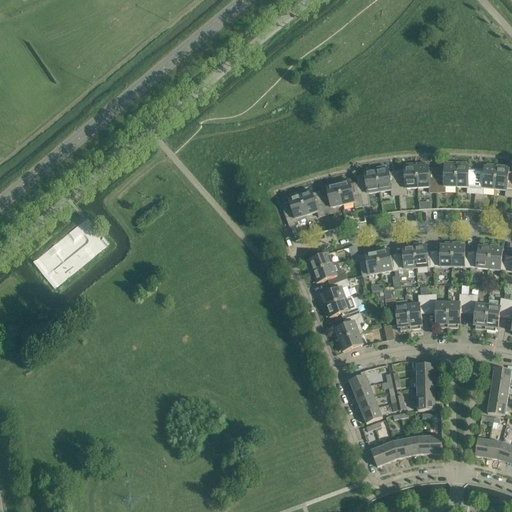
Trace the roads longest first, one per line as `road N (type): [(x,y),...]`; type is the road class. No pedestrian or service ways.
road 1 (tertiary): [(0,205),(245,0)]
road 2 (residential): [(511,231),(402,228),(294,256)]
road 3 (residential): [(384,485),(368,479),(331,384),(334,366)]
road 4 (residential): [(458,473),(482,350)]
road 5 (residential): [(450,348),(458,473)]
road 6 (residential): [(334,366),(291,266),(294,256)]
